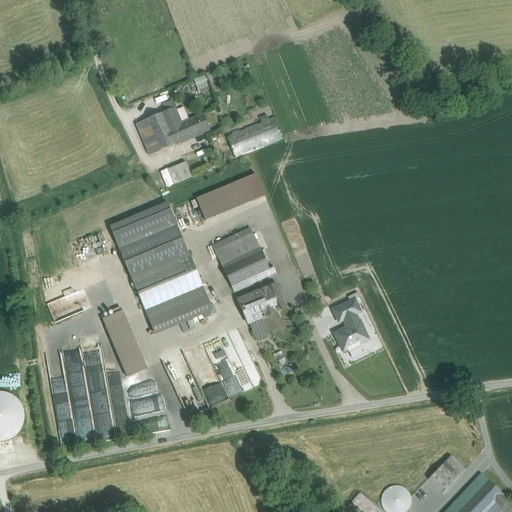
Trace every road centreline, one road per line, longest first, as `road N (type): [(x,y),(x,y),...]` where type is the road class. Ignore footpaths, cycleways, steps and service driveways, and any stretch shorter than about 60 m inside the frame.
road 1 (unclassified): [(0,473),(511,385)]
road 2 (track): [(293,284),(356,407)]
